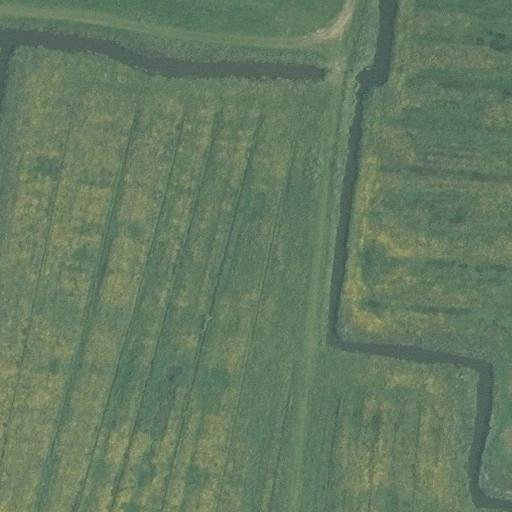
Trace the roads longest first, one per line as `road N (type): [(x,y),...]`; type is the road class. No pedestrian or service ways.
road 1 (track): [(292,511),(346,0)]
road 2 (track): [(0,10),(339,49)]
